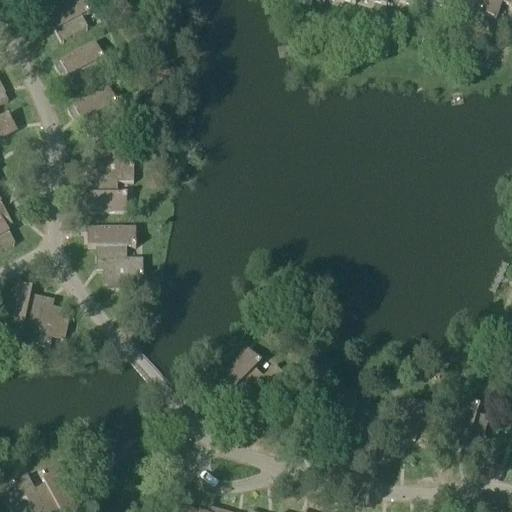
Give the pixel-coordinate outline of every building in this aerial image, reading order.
[(90,15),(81,0),(77,0),(40,21),(46,33),(52,29),(61,45),(87,30),(81,20),(90,15)] [(399,0),(398,3),(417,8),(419,0),(399,0)] [(430,0),(429,5),(448,10),(450,0),(430,0)] [(498,19),(502,3),(503,0),(470,0),(470,1),(481,4),(479,14),(498,19)] [(511,15),(511,0),(503,0),(502,3),(511,5),(509,15),(511,15)] [(104,61),(95,44),(54,67),(60,79),(66,75),(75,91),(102,76),(96,65),(104,61)] [(117,106),(108,90),(67,112),(74,124),(80,121),(88,137),(115,122),(109,111),(117,106)] [(0,121),(0,120),(0,142),(17,133),(8,117),(0,121)] [(87,185),(115,185),(134,185),(134,167),(124,167),(124,154),(93,154),(93,172),(87,172),(87,185)] [(115,197),(115,185),(87,185),(87,197),(77,197),(77,215),(127,215),(127,197),(115,197)] [(13,226),(5,214),(0,216),(0,253),(14,245),(5,231),(13,226)] [(97,248),(97,261),(125,261),(125,249),(137,249),(137,230),(87,230),(87,248),(97,248)] [(143,261),(125,261),(97,261),(97,274),(102,274),(102,292),(134,292),(134,279),(143,279),(143,261)] [(24,327),(35,330),(42,300),(30,297),(32,289),(13,284),(2,332),(22,336),(24,327)] [(42,300),(35,330),(32,346),(50,350),(52,340),(64,343),(71,314),(52,310),(54,302),(42,300)] [(242,401),(262,379),(254,371),(261,364),(246,351),(213,386),(227,400),(233,393),(242,401)] [(273,367),(262,379),(242,401),(251,410),(255,406),(269,419),(290,396),(280,387),(287,380),(273,367)] [(343,450),(352,421),(357,406),(339,400),(336,410),(324,406),(315,435),(333,441),(331,446),(343,450)] [(423,417),(426,408),(408,403),(395,448),(407,451),(409,445),(426,450),(435,420),(423,417)] [(476,417),(479,408),(461,403),(448,448),(460,451),(462,445),(480,450),(488,420),(476,417)] [(363,425),(352,421),(343,450),(354,454),(351,462),(370,468),(385,422),(366,416),(363,425)] [(43,486),(34,491),(45,511),(79,511),(57,470),(39,479),(43,486)] [(45,511),(34,491),(26,477),(9,486),(14,494),(5,499),(11,511),(45,511)]
